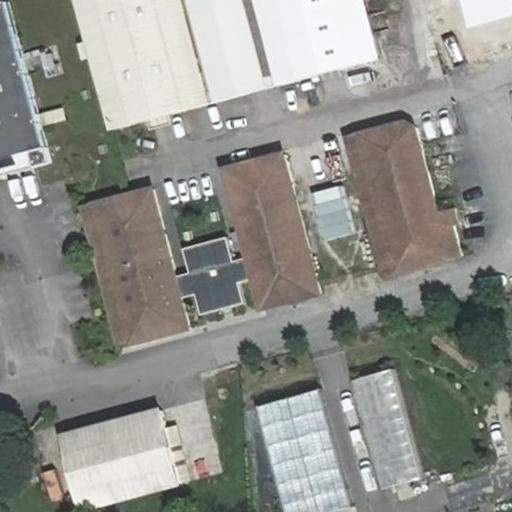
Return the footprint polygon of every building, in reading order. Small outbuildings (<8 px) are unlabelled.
[(78,0),(114,131),(379,59),(363,0),(78,0)] [(511,0),(469,0),(477,26),(511,15),(511,0)] [(0,160),(33,152),(37,167),(53,163),(10,2),(0,4),(0,160)] [(46,113),(49,125),(68,120),(65,108),(46,113)] [(408,123),(360,135),(397,273),(464,255),(455,224),(460,223),(457,210),(440,214),(418,127),(408,123)] [(0,177),(37,167),(33,152),(0,160),(0,177)] [(323,293),(286,154),(227,170),(264,309),(323,293)] [(154,189),(97,205),(134,343),(192,329),(154,189)] [(174,409),(164,411),(175,453),(183,484),(193,481),(174,409)] [(183,484),(175,453),(164,411),(67,437),(86,510),(183,484)]
